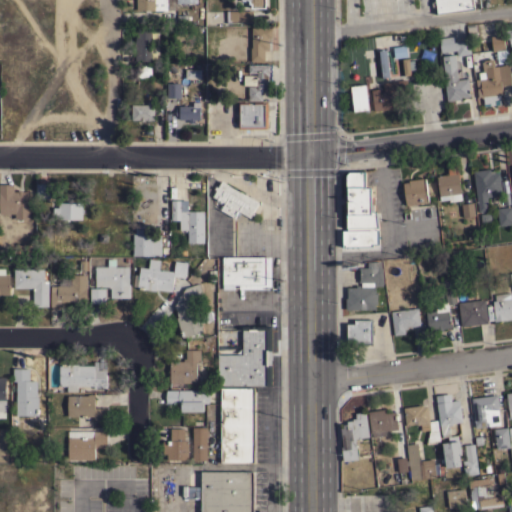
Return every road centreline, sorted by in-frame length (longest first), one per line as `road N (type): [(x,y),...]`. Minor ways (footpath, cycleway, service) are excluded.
road 1 (primary): [(310,0),(311,511)]
road 2 (residential): [(0,155),(310,155)]
road 3 (residential): [(309,385),(511,357)]
road 4 (residential): [(310,155),(511,127)]
road 5 (residential): [(0,337),(125,338)]
